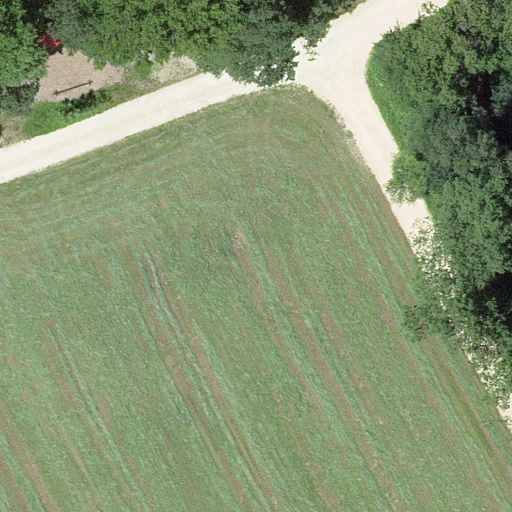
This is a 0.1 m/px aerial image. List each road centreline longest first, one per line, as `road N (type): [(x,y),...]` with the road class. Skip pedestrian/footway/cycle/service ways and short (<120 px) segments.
road 1 (track): [(0,166),(421,0)]
road 2 (track): [(312,45),(511,409)]
